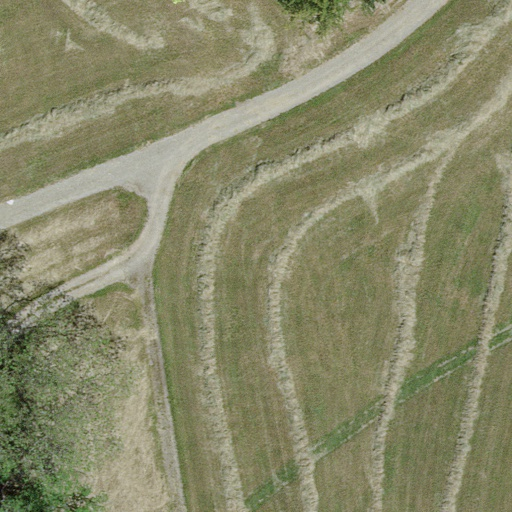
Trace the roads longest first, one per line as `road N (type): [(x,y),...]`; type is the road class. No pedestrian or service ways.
road 1 (track): [(434,0),(311,88),(0,220)]
road 2 (track): [(511,336),(362,424),(251,511)]
road 3 (track): [(169,151),(159,223),(140,260),(59,302),(0,356)]
road 4 (track): [(140,260),(182,511)]
